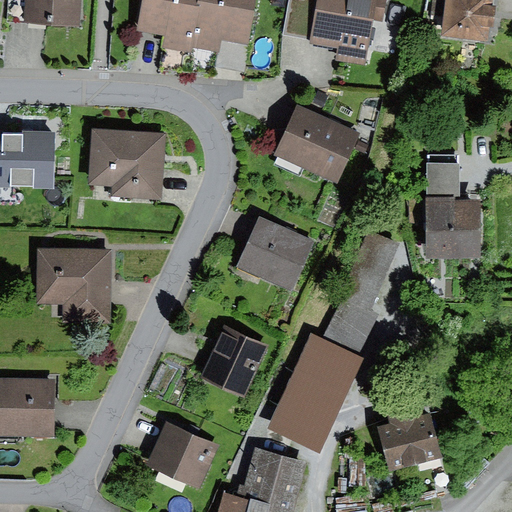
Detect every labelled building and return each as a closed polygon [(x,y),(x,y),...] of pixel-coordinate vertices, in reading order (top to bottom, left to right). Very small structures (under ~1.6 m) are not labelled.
[(82,0),(31,0),(30,24),(81,27),(82,0)] [(142,0),(137,32),(166,37),(164,50),(191,54),(189,51),(197,0),(142,0)] [(197,0),(189,51),(219,56),(221,43),(248,47),(255,0),(197,0)] [(312,42),(319,0),(288,0),(283,37),(312,42)] [(386,2),(374,0),(319,0),(312,42),(312,45),(337,49),(335,61),(366,67),(374,21),(383,23),(386,2)] [(497,0),(447,0),(443,37),(493,43),(497,0)] [(359,134),(297,107),(275,156),(337,184),(359,134)] [(163,135),(92,132),(89,186),(111,187),(110,198),(160,201),(163,135)] [(56,136),(0,133),(0,189),(54,191),(56,136)] [(427,165),(427,198),(455,198),(461,198),(461,165),(427,165)] [(482,203),(456,204),(455,198),(427,198),(428,260),(483,259),(482,203)] [(313,242),(260,219),(238,270),(291,293),(313,242)] [(401,244),(369,230),(322,338),(362,356),(379,316),(370,312),(401,244)] [(112,253),(38,252),(37,305),(63,305),(63,322),(111,323),(112,253)] [(269,349),(226,328),(202,377),(245,398),(269,349)] [(268,429),(321,453),(365,360),(312,335),(268,429)] [(56,381),(0,379),(0,436),(55,438),(56,381)] [(390,426),(378,429),(384,453),(389,472),(443,458),(432,414),(420,417),(419,411),(388,418),(390,426)] [(221,447),(167,423),(147,466),(202,490),(221,447)] [(368,458),(384,453),(378,429),(362,434),(368,458)] [(237,496),(227,493),(220,511),(295,511),(309,467),(259,452),(249,487),(241,485),(237,496)]
